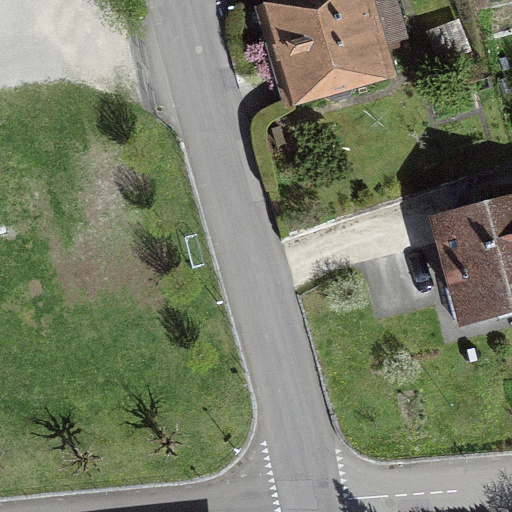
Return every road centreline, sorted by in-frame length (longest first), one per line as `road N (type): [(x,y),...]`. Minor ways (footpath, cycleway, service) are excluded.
road 1 (residential): [(194,0),(327,504)]
road 2 (residential): [(327,504),(511,494)]
